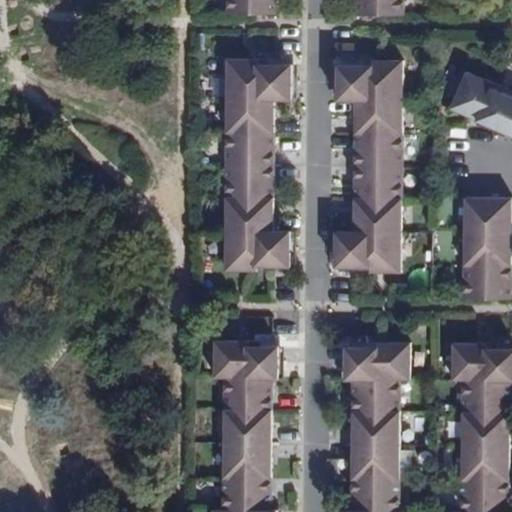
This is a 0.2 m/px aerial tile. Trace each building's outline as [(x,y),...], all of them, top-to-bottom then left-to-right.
[(229,0),(230,15),(277,15),(277,0),(229,0)] [(405,16),(405,0),(358,0),(358,16),(405,16)] [(294,101),(294,66),(260,66),(260,61),(229,60),(229,100),(229,134),(228,166),(228,198),(228,232),(228,272),(258,272),(259,267),(292,268),(293,233),(276,232),(276,166),(276,134),(277,101),(294,101)] [(374,66),(340,66),(340,101),(358,101),(357,135),(357,168),(357,200),(356,233),(339,233),(339,268),(373,268),(373,273),(404,273),(404,233),(404,199),(405,167),(405,135),(405,101),(405,62),(374,61),(374,66)] [(509,134),(511,127),(511,96),(495,89),(497,85),(469,72),(453,109),(480,121),(509,134)] [(507,138),(509,134),(480,121),(478,126),(507,138)] [(467,232),(466,266),(466,299),(511,299),(511,198),(467,198),(467,232)] [(280,379),(281,348),(250,347),(250,342),(217,342),(217,379),(227,379),(226,411),(226,445),(226,479),(225,511),(215,511),(279,511),(280,511),(273,511),(274,480),(274,446),(274,411),(274,379),(280,379)] [(348,511),(347,511),(401,511),(402,481),(402,446),(402,412),(403,381),(413,381),(413,344),(380,343),(380,348),(349,348),(349,380),(355,380),(355,412),(355,446),(354,481),(354,511),(348,511)] [(511,511),(511,349),(489,349),(489,344),(456,344),(456,381),(466,381),(465,412),(465,447),(465,481),(464,511),(511,511)]
